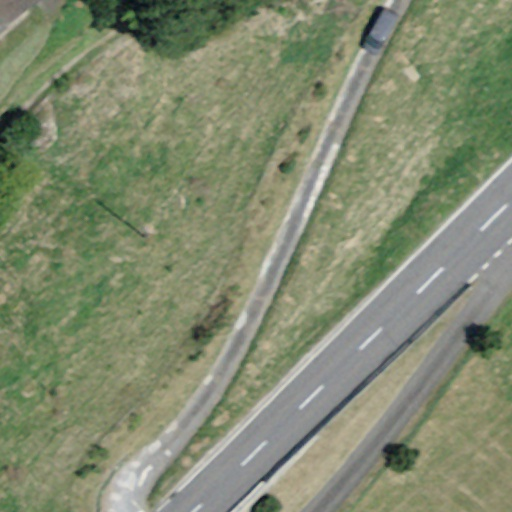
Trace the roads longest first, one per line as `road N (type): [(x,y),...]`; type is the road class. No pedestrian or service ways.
road 1 (secondary): [(194,511),(511,199)]
road 2 (residential): [(316,511),(511,267)]
